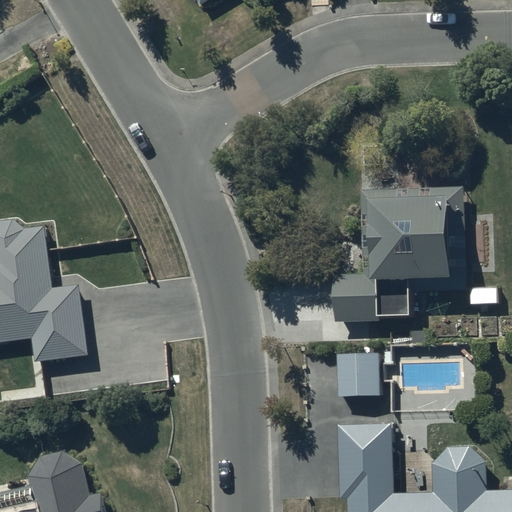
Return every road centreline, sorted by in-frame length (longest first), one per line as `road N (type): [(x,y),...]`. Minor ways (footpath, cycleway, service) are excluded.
road 1 (residential): [(246,511),(228,291),(160,128)]
road 2 (residential): [(160,128),(357,39),(511,31)]
road 3 (residential): [(160,128),(79,0)]
